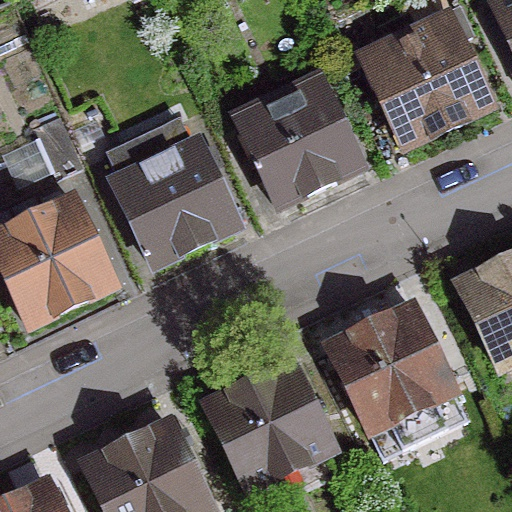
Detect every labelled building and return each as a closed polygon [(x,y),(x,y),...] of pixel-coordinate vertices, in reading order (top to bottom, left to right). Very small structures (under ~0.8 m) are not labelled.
[(511,0),(504,0),(489,7),(511,57),(511,0)] [(430,36),(362,69),(402,154),(485,114),(445,29),(443,30),(438,21),(425,27),(430,36)] [(302,97),(234,129),(274,215),(358,175),(318,90),(315,91),(311,81),(298,87),(302,97)] [(30,132),(53,184),(79,173),(56,121),(30,132)] [(193,148),(109,187),(150,273),(233,234),(193,148)] [(68,205),(0,237),(0,279),(25,332),(109,292),(68,205)] [(511,261),(454,290),(496,376),(511,367),(511,261)] [(408,313),(324,353),(366,439),(450,398),(408,313)] [(287,371),(202,411),(244,498),(328,457),(287,371)] [(204,511),(165,430),(80,471),(99,511),(204,511)] [(54,511),(43,489),(0,509),(0,511),(54,511)]
